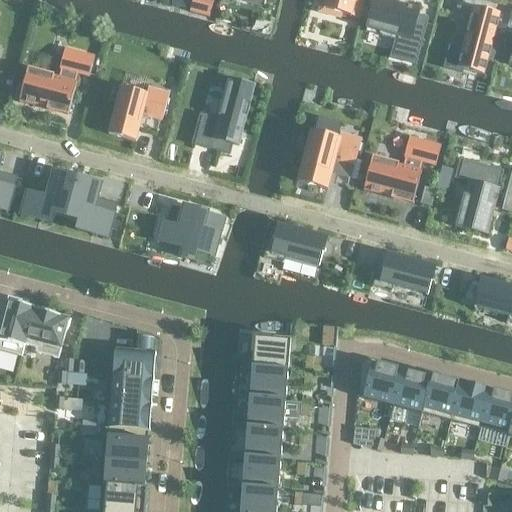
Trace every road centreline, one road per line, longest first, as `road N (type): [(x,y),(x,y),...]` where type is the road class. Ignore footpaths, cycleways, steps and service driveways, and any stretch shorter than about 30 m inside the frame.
road 1 (residential): [(0,135),(511,271)]
road 2 (residential): [(334,511),(347,362),(356,351),(511,387)]
road 3 (residential): [(180,329),(0,277)]
road 4 (residential): [(180,329),(169,511)]
